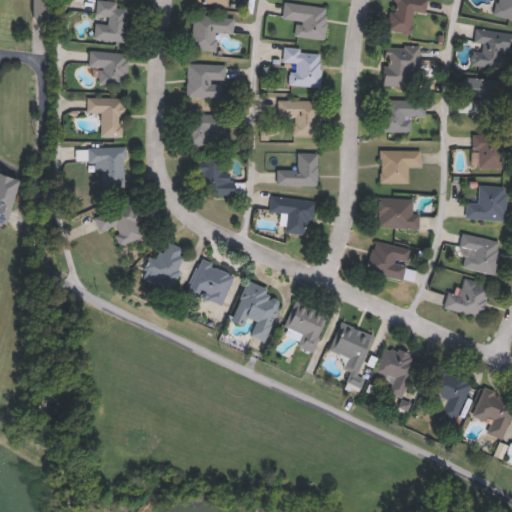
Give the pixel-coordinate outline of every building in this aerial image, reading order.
[(196,0),(196,4),(228,8),(228,0),(196,0)] [(387,32),(391,0),(426,0),(425,15),(413,13),(410,35),(387,32)] [(511,0),(511,20),(492,16),(495,0),(511,0)] [(125,43),(94,42),(95,23),(106,24),(106,17),(96,17),(97,2),(128,4),(125,43)] [(282,20),(284,3),(328,8),(324,41),(294,37),(295,21),(282,20)] [(215,51),(190,51),(191,17),(234,18),(233,35),(216,34),(215,51)] [(511,33),(506,72),(469,67),(475,27),(511,33)] [(419,46),(419,87),(383,87),(383,47),(419,46)] [(128,54),(125,86),(98,84),(100,68),(88,67),(89,50),(128,54)] [(321,87),(290,87),(291,64),(283,64),(283,50),(321,51),(321,87)] [(218,82),(218,99),(187,99),(187,65),(226,65),(226,82),(218,82)] [(463,98),(464,78),(501,81),(498,117),(473,115),(474,99),(463,98)] [(123,138),(99,138),(99,114),(86,114),(86,98),(123,98),(123,138)] [(411,133),(380,133),(381,100),(425,101),(425,118),(411,118),(411,133)] [(292,118),(278,118),(278,101),(316,101),(316,137),(292,137),(292,118)] [(189,147),(179,121),(213,108),(223,133),(189,147)] [(504,168),(473,168),(472,135),(504,135),(504,168)] [(125,148),(124,187),(98,187),(98,165),(88,164),(88,147),(125,148)] [(409,167),(409,184),(379,184),(379,151),(421,151),(421,167),(409,167)] [(317,154),(317,186),(276,186),(276,171),(297,171),(297,154),(317,154)] [(234,196),(205,196),(205,183),(195,184),(195,159),(222,159),(222,182),(234,182),(234,196)] [(4,223),(0,221),(0,174),(16,179),(4,223)] [(506,188),(504,222),(465,219),(466,203),(477,204),(478,186),(506,188)] [(287,214),(269,213),(270,197),(315,202),(313,221),(302,220),(300,235),(285,233),(287,214)] [(412,214),(419,214),(418,229),(377,229),(378,198),(413,199),(412,214)] [(93,217),(134,203),(145,236),(119,245),(113,228),(99,233),(93,217)] [(465,251),(458,249),(461,234),(501,242),(494,275),(461,269),(465,251)] [(365,272),(371,241),(410,249),(403,279),(365,272)] [(140,278),(148,258),(158,262),(165,242),(187,251),(171,290),(140,278)] [(187,292),(200,260),(234,274),(221,306),(187,292)] [(489,285),(480,318),(443,309),(447,292),(459,295),(463,279),(489,285)] [(264,342),(249,336),(255,321),(244,317),(241,325),(230,321),(245,282),(282,297),(264,342)] [(327,312),(313,353),(298,348),(303,335),(284,329),(294,300),(327,312)] [(374,336),(357,375),(342,368),(347,357),(329,349),(341,322),(374,336)] [(387,392),(393,380),(373,372),(384,345),(417,358),(401,398),(387,392)] [(455,421),(440,415),(445,402),(426,394),(437,368),(470,381),(455,421)] [(511,400),(511,415),(500,440),(486,433),(490,424),(471,414),(484,386),(511,400)]
